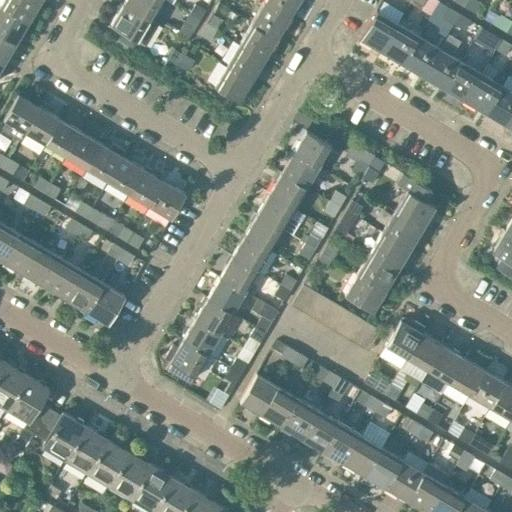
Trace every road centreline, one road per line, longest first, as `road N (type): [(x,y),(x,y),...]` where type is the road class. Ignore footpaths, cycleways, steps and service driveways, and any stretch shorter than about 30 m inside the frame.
road 1 (residential): [(511,336),(427,289),(491,176),(300,69)]
road 2 (unclassified): [(242,171),(42,63),(77,0)]
road 3 (residential): [(123,382),(242,171)]
road 4 (residential): [(300,489),(123,382)]
road 5 (residential): [(123,382),(0,306)]
